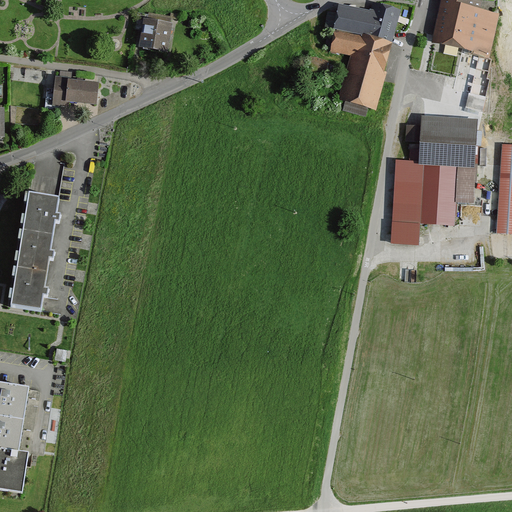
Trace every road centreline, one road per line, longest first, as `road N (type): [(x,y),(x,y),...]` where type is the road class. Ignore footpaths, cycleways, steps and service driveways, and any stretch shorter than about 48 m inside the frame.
road 1 (track): [(366,269),(324,511)]
road 2 (track): [(328,511),(511,496)]
road 3 (residential): [(0,163),(160,91)]
road 4 (residential): [(160,91),(148,79),(0,57)]
road 5 (residential): [(160,91),(288,23)]
